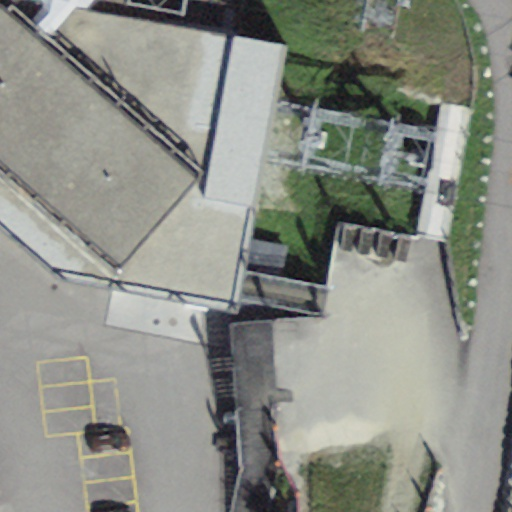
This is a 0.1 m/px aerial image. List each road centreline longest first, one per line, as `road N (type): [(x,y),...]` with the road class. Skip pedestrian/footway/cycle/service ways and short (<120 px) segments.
road 1 (track): [(457,511),(416,374),(351,347)]
road 2 (track): [(303,511),(296,458),(351,347)]
